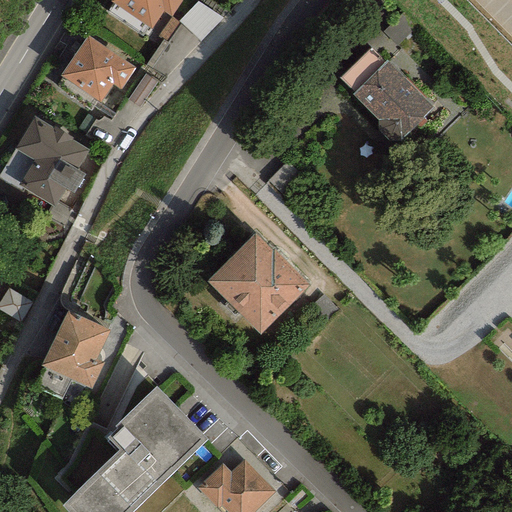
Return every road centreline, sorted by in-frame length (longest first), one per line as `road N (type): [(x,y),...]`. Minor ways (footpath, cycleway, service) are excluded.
road 1 (residential): [(341,0),(173,212),(141,281),(143,300),(179,345),(349,511)]
road 2 (residential): [(0,407),(96,190),(144,113),(251,0)]
